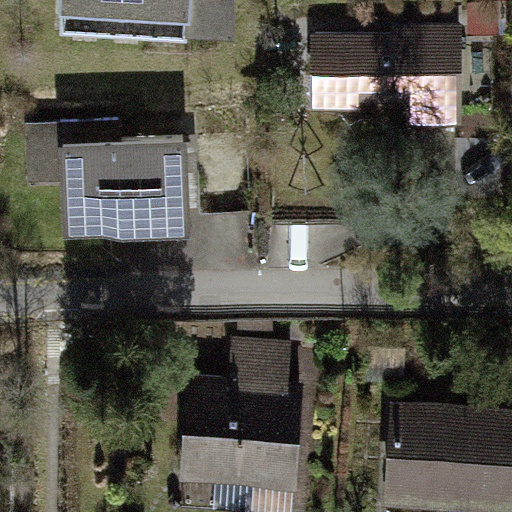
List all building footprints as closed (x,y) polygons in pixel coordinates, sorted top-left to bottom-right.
[(270,0),(91,0),(92,31),(271,30),(270,0)] [(484,23),(334,27),(337,119),(487,115),(484,23)] [(221,132),(92,139),(97,230),(227,223),(221,132)] [(246,374),(204,374),(204,478),(322,478),(322,339),(246,339),(246,374)] [(511,402),(409,400),(408,501),(511,502),(511,402)]
